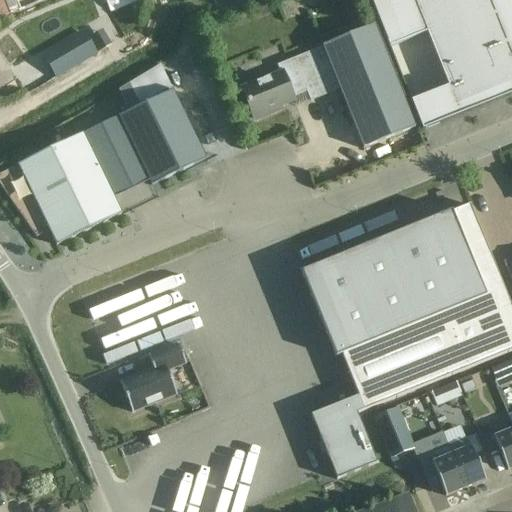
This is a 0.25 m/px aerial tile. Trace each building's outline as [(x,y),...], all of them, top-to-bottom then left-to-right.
[(411,102),(422,131),(511,94),(511,0),(369,0),(389,47),(426,33),(448,87),(411,102)] [(338,89),(363,149),(416,128),(375,25),(321,46),(322,48),(278,66),(281,73),(241,89),(253,119),(270,112),(269,109),(293,99),(290,93),(305,87),(311,100),(338,89)] [(38,58),(13,77),(25,93),(50,73),(38,58)] [(167,81),(123,102),(127,109),(170,88),(167,81)] [(172,91),(118,117),(151,186),(205,159),(172,91)] [(121,215),(82,135),(17,166),(18,167),(0,175),(0,185),(37,238),(50,232),(57,245),(121,215)] [(377,464),(357,415),(511,351),(511,311),(469,206),(301,274),(336,358),(341,356),(358,397),(310,416),(337,481),(377,464)] [(248,293),(255,284),(192,238),(171,266),(155,254),(146,266),(139,261),(124,281),(191,330),(212,302),(220,308),(238,285),(248,293)] [(154,370),(120,384),(132,413),(176,396),(167,371),(186,364),(178,345),(148,357),(154,370)] [(461,387),(465,395),(476,390),(472,382),(461,387)] [(395,408),(374,417),(391,458),(412,449),(410,445),(395,408)] [(511,430),(493,438),(507,471),(511,469),(511,430)] [(475,435),(447,447),(465,489),(485,480),(474,455),(482,452),(475,435)] [(445,497),(465,489),(447,447),(428,455),(422,440),(410,445),(412,449),(419,466),(430,461),(445,497)] [(419,511),(413,493),(362,511),(419,511)]
